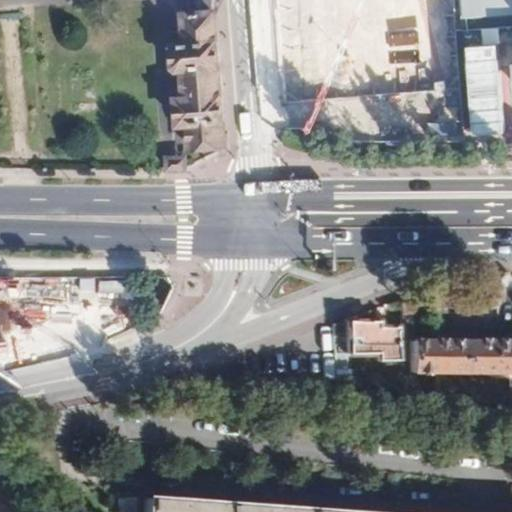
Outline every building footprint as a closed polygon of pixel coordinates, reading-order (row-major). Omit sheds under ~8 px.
[(199,0),(201,14),(214,13),(212,0),(199,0)] [(511,0),(463,0),(465,11),(511,7),(511,0)] [(179,78),(187,77),(190,112),(183,113),(184,136),(192,135),(194,152),(226,149),(214,13),(201,14),(182,16),(185,53),(177,53),(179,78)] [(108,299),(1,311),(6,361),(114,349),(108,299)] [(414,307),(400,307),(400,335),(414,336),(414,307)] [(374,323),(346,322),(346,356),(374,356),(374,363),(394,364),(394,331),(374,331),(374,323)] [(511,341),(407,340),(407,371),(424,372),(424,379),(434,379),(434,372),(511,374),(511,341)] [(415,381),(399,381),(398,396),(422,399),(439,401),(439,386),(415,385),(415,381)] [(139,511),(141,499),(118,495),(115,511),(139,511)] [(339,511),(146,497),(145,511),(339,511)]
